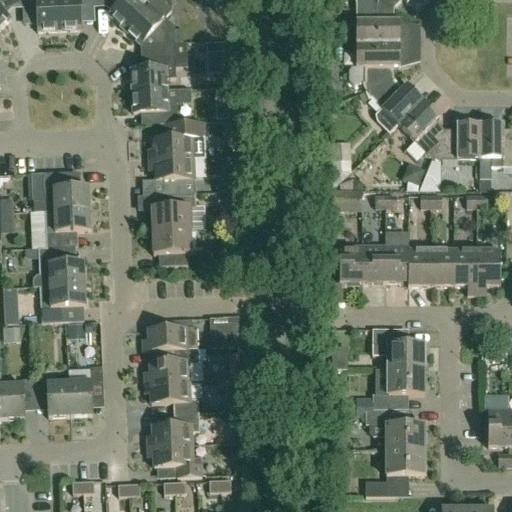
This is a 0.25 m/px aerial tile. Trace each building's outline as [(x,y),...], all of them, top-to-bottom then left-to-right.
[(0,0),(0,33),(10,22),(0,12),(0,4),(22,3),(21,0),(0,0)] [(21,0),(22,3),(22,9),(36,9),(37,35),(59,34),(57,0),(21,0)] [(94,1),(93,0),(57,0),(59,34),(81,33),(80,7),(94,6),(94,1)] [(124,33),(155,0),(93,0),(94,1),(114,0),(123,0),(125,1),(108,19),(124,33)] [(155,0),(124,33),(140,48),(157,30),(160,33),(158,36),(158,48),(161,48),(162,60),(187,59),(187,46),(175,47),(175,29),(165,21),(172,14),(171,0),(155,0)] [(355,47),(399,47),(399,24),(393,24),(393,11),(368,0),(355,0),(354,4),(355,4),(355,47)] [(413,0),(368,0),(393,11),(401,3),(406,7),(413,0)] [(207,46),(207,56),(224,56),(224,45),(207,46)] [(364,94),(393,82),(393,70),(399,70),(399,47),(355,47),(355,69),(351,69),(349,73),(349,81),(351,85),(354,89),(361,86),(364,94)] [(187,59),(162,60),(162,71),(131,73),(132,95),(167,93),(167,82),(176,82),(176,71),(188,71),(187,59)] [(423,104),(408,89),(406,87),(402,91),(393,82),(364,94),(367,102),(370,101),(380,111),(374,117),(376,124),(388,136),(397,128),(398,129),(423,104)] [(174,127),(178,127),(177,107),(191,106),(190,94),(191,94),(191,93),(167,93),(132,95),(133,117),(160,115),(160,127),(164,127),(174,127)] [(423,104),(398,129),(424,156),(423,158),(432,162),(444,132),(443,132),(435,124),(439,119),(423,104)] [(229,122),(229,113),(216,113),(217,122),(229,122)] [(149,164),(205,161),(203,126),(178,127),(174,127),(164,127),(164,142),(153,142),(154,153),(148,153),(149,164)] [(444,132),(432,162),(440,165),(441,163),(479,163),(479,183),(479,127),(456,127),(456,132),(444,132)] [(479,127),(479,183),(490,183),(490,163),(502,163),(502,171),(511,171),(511,133),(503,133),(503,127),(479,127)] [(341,152),(342,186),(361,185),(359,151),(341,152)] [(169,184),(169,198),(194,197),(195,197),(193,162),(205,161),(149,164),(149,174),(155,174),(155,185),(169,184)] [(74,176),(43,177),(44,202),(36,203),(37,215),(54,214),(89,212),(88,190),(77,191),(73,187),(73,177),(74,177),(74,176)] [(362,194),(354,194),(334,194),(334,216),(363,216),(362,194)] [(151,211),(152,235),(190,233),(189,210),(194,209),(194,197),(169,198),(161,199),(162,210),(151,211)] [(384,213),(384,200),(374,200),(374,213),(384,213)] [(384,200),(384,213),(396,213),(396,200),(384,200)] [(420,200),(419,206),(420,213),(430,213),(429,200),(420,200)] [(441,200),(429,200),(430,213),(441,213),(441,200)] [(465,200),(465,206),(465,213),(476,213),(476,200),(465,200)] [(488,200),(476,200),(476,213),(488,213),(488,200)] [(25,207),(10,207),(10,241),(24,241),(25,207)] [(38,252),(59,251),(58,236),(90,234),(89,212),(54,214),(54,225),(45,225),(46,252),(38,252)] [(187,269),(186,257),(191,257),(190,233),(152,235),(153,258),(165,258),(165,270),(187,269)] [(363,287),(362,250),(339,250),(339,287),(363,287)] [(386,287),(385,250),(362,250),(363,287),(386,287)] [(385,250),(386,287),(409,287),(409,291),(408,250),(385,250)] [(431,254),(409,254),(409,250),(408,250),(409,291),(432,290),(431,254)] [(33,282),(33,290),(84,288),(83,266),(52,267),(51,252),(59,251),(38,252),(39,278),(37,278),(33,282)] [(454,290),(454,254),(431,254),(432,290),(454,290)] [(454,254),(454,290),(467,290),(467,300),(477,300),(476,254),(454,254)] [(476,254),(477,300),(486,299),(486,290),(500,290),(500,254),(476,254)] [(183,282),(184,293),(214,291),(213,280),(183,282)] [(40,291),(41,327),(54,327),(54,311),(85,310),(84,288),(33,290),(33,291),(40,291)] [(4,329),(18,328),(17,316),(3,317),(4,329)] [(227,322),(228,351),(240,351),(238,321),(227,322)] [(143,344),(143,355),(171,354),(187,353),(187,352),(197,352),(197,331),(148,333),(148,344),(143,344)] [(80,348),(95,348),(94,332),(80,332),(80,348)] [(401,348),(401,334),(372,334),(372,358),(387,359),(387,375),(424,375),(424,348),(401,348)] [(145,387),(189,385),(188,366),(198,366),(197,352),(187,352),(187,353),(171,354),(172,364),(149,365),(150,376),(144,377),(145,387)] [(233,382),(243,382),(242,358),(231,359),(233,382)] [(424,400),(424,375),(387,375),(387,399),(372,399),(372,402),(356,402),(356,414),(365,414),(372,414),(395,414),(401,414),(401,400),(424,400)] [(90,384),(68,385),(70,420),(92,419),(91,392),(103,392),(102,380),(90,380),(90,384)] [(47,382),(34,383),(35,394),(47,394),(48,421),(70,420),(68,385),(47,386),(47,382)] [(22,387),(1,388),(2,423),(24,422),(23,395),(35,394),(34,383),(22,383),(22,387)] [(173,407),(173,417),(198,416),(198,403),(190,403),(189,385),(145,387),(145,397),(151,397),(151,408),(173,407)] [(395,429),(395,414),(372,414),(365,414),(356,414),(356,421),(365,421),(365,429),(369,429),(369,436),(373,440),(386,440),(386,455),(424,455),(424,429),(395,429)] [(509,451),(509,414),(489,414),(488,451),(509,451)] [(147,440),(148,451),(192,449),(191,436),(199,436),(198,416),(173,417),(174,428),(152,429),(153,440),(147,440)] [(177,481),(201,480),(200,469),(192,469),(192,449),(148,451),(148,461),(153,461),(154,472),(176,471),(177,481)] [(424,455),(386,455),(386,486),(365,486),(365,501),(395,502),(395,479),(424,479),(424,455)] [(509,471),(509,458),(498,458),(498,471),(509,471)] [(220,485),(221,497),(231,496),(230,484),(220,485)] [(220,485),(209,485),(209,497),(221,497),(220,485)] [(83,498),(82,486),(72,487),(73,499),(83,498)] [(82,486),(83,498),(94,498),(93,486),(82,486)] [(174,487),(175,499),(185,498),(185,486),(174,487)] [(174,487),(163,487),(164,499),(175,499),(174,487)] [(128,489),(129,501),(140,500),(139,488),(128,489)] [(129,501),(128,489),(118,489),(118,501),(129,501)]
